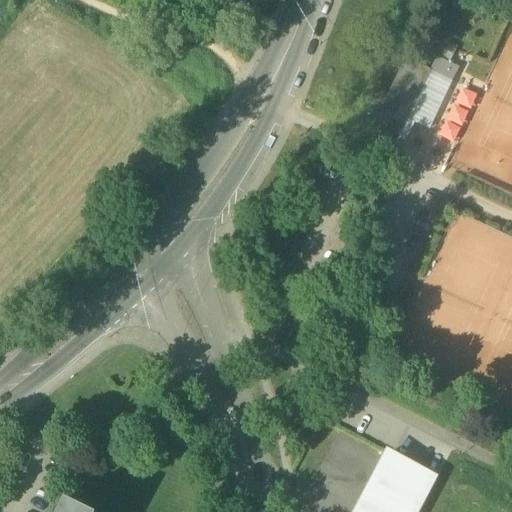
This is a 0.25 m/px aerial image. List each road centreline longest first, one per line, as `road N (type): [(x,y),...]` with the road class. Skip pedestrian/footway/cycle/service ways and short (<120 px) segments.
road 1 (tertiary): [(176,245),(234,164),(308,0)]
road 2 (residential): [(176,245),(214,352),(253,511)]
road 3 (tertiary): [(0,401),(176,245)]
